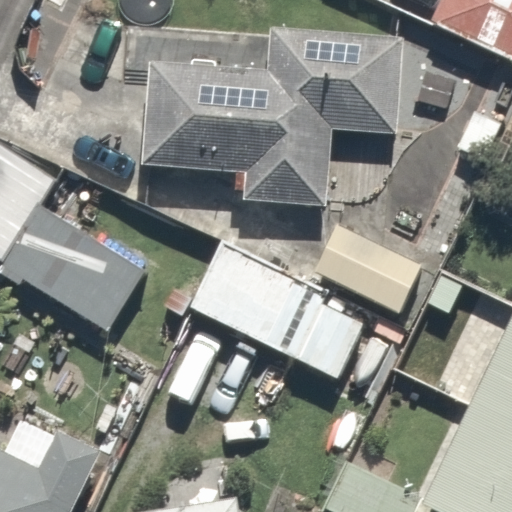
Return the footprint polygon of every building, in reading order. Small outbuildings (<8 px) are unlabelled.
[(511,0),(452,0),(440,30),(511,59),(511,0)] [(409,43),(285,38),(284,73),(162,68),(158,175),(271,179),(270,205),(340,207),(343,133),(405,136),(409,43)] [(66,182),(0,145),(0,258),(14,266),(5,282),(107,337),(147,263),(51,211),(66,182)] [(433,276),(355,239),(334,282),(413,319),(433,276)] [(393,328),(227,244),(191,314),(357,399),(393,328)] [(498,321),(438,291),(398,373),(457,402),(498,321)] [(441,511),(511,511),(511,347),(436,509),(441,511)] [(0,511),(84,511),(88,505),(113,450),(25,411),(7,450),(0,446),(0,511)] [(424,511),(429,503),(357,470),(337,511),(424,511)]
